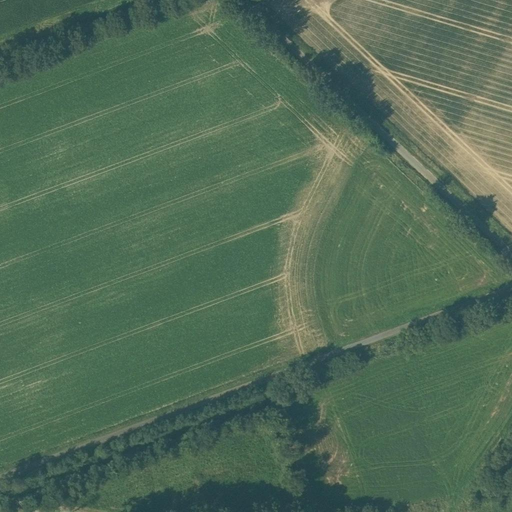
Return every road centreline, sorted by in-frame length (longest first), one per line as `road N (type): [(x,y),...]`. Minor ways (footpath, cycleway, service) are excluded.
road 1 (unclassified): [(511,286),(0,476)]
road 2 (unclassified): [(242,0),(511,254)]
